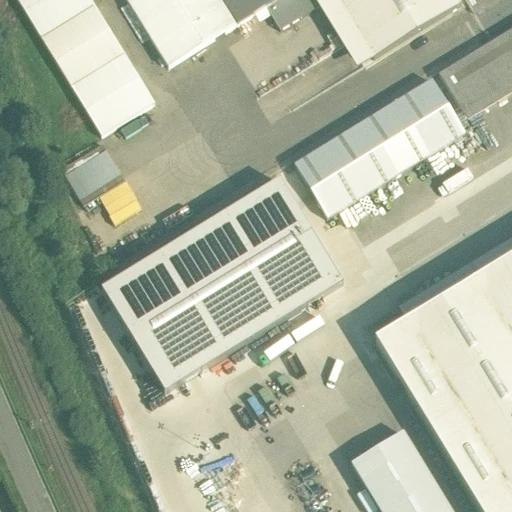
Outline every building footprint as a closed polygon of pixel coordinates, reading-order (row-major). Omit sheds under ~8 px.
[(95,10),(88,0),(40,0),(60,31),(95,10)] [(125,0),(169,71),(237,29),(237,30),(277,6),(280,11),(297,0),(125,0)] [(95,10),(60,31),(97,90),(138,64),(101,6),(95,10)] [(511,34),(439,79),(459,112),(511,79),(511,34)] [(432,85),(295,170),(327,223),(465,138),(432,85)] [(108,153),(67,178),(84,205),(125,180),(108,153)] [(112,219),(139,203),(128,184),(101,199),(112,219)] [(511,511),(511,263),(377,346),(478,511),(511,511)] [(264,511),(208,421),(181,438),(191,455),(202,472),(227,511),(264,511)] [(448,511),(403,436),(351,468),(378,511),(448,511)] [(170,467),(161,450),(133,465),(157,511),(193,511),(179,486),(170,467)] [(191,455),(170,467),(179,486),(202,472),(191,455)]
